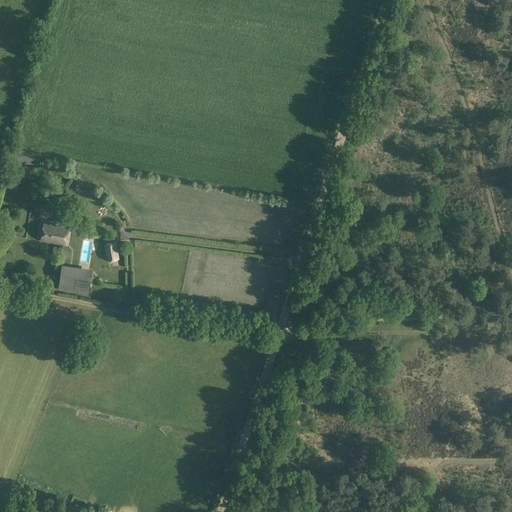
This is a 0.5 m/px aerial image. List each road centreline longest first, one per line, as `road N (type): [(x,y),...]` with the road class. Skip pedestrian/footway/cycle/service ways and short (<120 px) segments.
road 1 (track): [(281,332),(385,0)]
road 2 (track): [(278,339),(0,289)]
road 3 (track): [(278,339),(511,325)]
road 4 (track): [(221,511),(278,339)]
